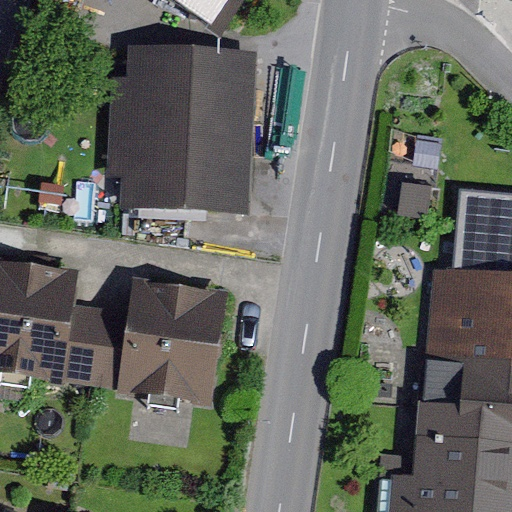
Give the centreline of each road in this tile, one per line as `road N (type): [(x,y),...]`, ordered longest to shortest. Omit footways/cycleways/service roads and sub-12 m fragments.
road 1 (unclassified): [(278,511),(357,0)]
road 2 (residential): [(383,0),(442,16),(511,66)]
